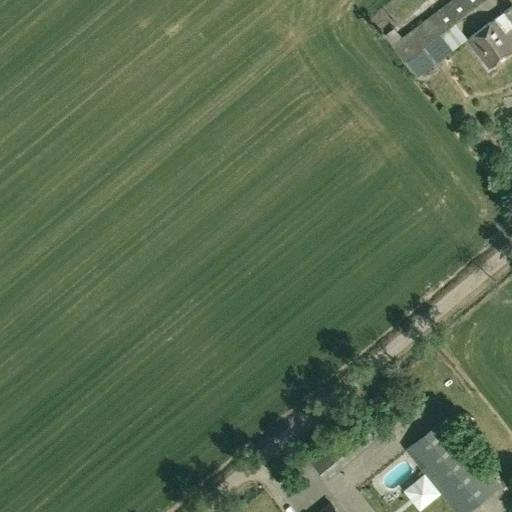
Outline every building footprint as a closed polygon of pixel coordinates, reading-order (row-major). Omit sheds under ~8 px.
[(452,0),(392,46),(422,85),(441,71),(423,48),(485,0),(452,0)] [(511,7),(467,39),(488,68),(511,51),(511,38),(503,26),(510,21),(511,24),(511,7)] [(466,511),(499,485),(445,419),(407,449),(457,511),(466,511)] [(342,461),(327,443),(310,456),(326,475),(342,461)] [(338,511),(331,503),(319,511),(338,511)]
